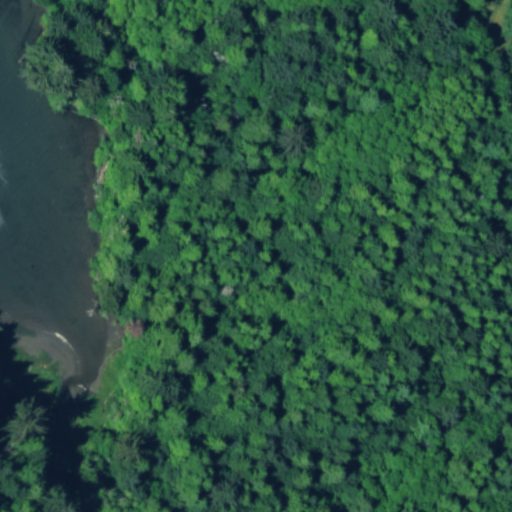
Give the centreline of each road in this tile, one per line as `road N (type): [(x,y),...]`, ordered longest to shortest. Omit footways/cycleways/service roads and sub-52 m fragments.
road 1 (residential): [(119,0),(167,59),(267,113),(419,511)]
road 2 (residential): [(133,511),(125,490),(173,301),(167,59)]
